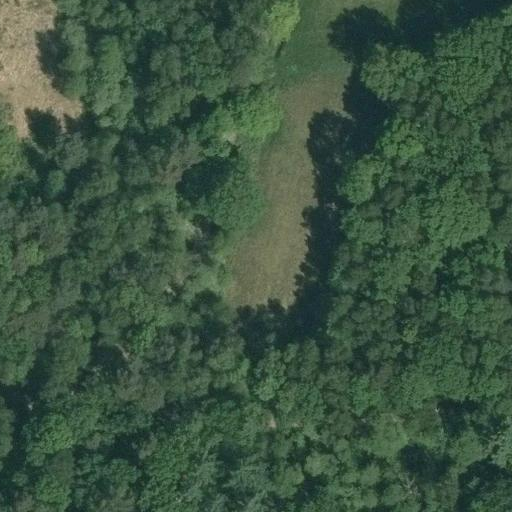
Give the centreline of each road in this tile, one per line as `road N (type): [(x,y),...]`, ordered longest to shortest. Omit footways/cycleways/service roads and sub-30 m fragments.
road 1 (track): [(269,0),(183,288),(87,387),(47,415)]
road 2 (track): [(511,415),(95,427),(47,415)]
